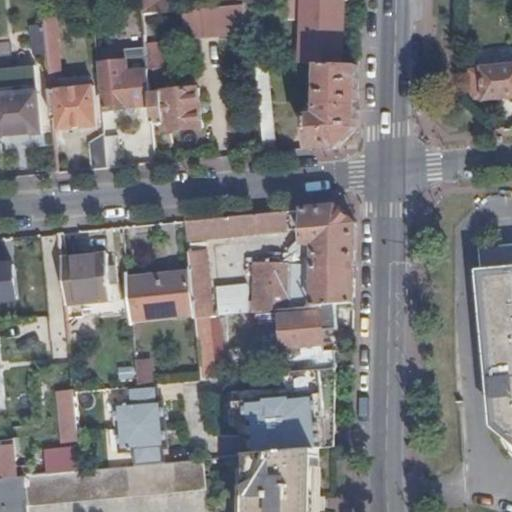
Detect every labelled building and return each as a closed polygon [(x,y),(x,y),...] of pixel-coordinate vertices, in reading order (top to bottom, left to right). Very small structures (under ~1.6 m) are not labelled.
[(345,68),(346,0),(333,0),(304,4),(302,70),(323,69),(345,68)] [(256,32),(253,12),(247,13),(249,33),(256,32)] [(249,35),(249,33),(247,13),(186,21),(188,38),(183,39),(183,44),(209,41),(210,47),(222,45),(224,38),(249,35)] [(45,27),(52,92),(57,92),(61,132),(99,128),(95,88),(92,88),(82,89),(71,91),(61,92),(60,83),(54,27),(45,27)] [(107,113),(153,109),(152,94),(147,50),(146,37),(132,38),(135,73),(129,73),(128,63),(103,66),(107,113)] [(147,50),(152,94),(167,92),(163,48),(147,50)] [(486,101),(511,98),(511,61),(507,62),(507,68),(483,70),(486,101)] [(0,181),(6,180),(3,145),(1,146),(0,140),(0,138),(45,134),(38,67),(0,70),(0,181)] [(359,102),(360,67),(345,68),(323,69),(323,94),(310,95),(309,107),(322,106),(322,121),(310,122),(313,151),(341,148),(359,130),(359,102)] [(82,89),(92,88),(91,80),(60,83),(61,92),(71,91),(82,89)] [(153,109),(155,126),(167,125),(168,135),(205,130),(201,92),(164,96),(165,107),(153,109)] [(93,172),(109,171),(106,139),(105,136),(97,137),(90,141),(93,172)] [(109,171),(122,169),(119,138),(106,139),(109,171)] [(57,198),(60,185),(42,181),(39,194),(57,198)] [(338,209),(300,212),(300,223),(305,223),(304,246),(320,246),(320,253),(318,253),(317,256),(308,256),(309,260),(317,261),(317,268),(293,266),(284,266),(256,265),(256,314),(324,308),(338,307),(355,305),(356,263),(357,227),(349,219),(338,209)] [(286,214),(187,223),(190,243),(288,233),(286,214)] [(511,247),(472,252),(483,421),(511,446),(511,247)] [(190,251),(192,272),(197,316),(197,320),(211,318),(214,318),(208,253),(203,254),(202,249),(190,251)] [(284,266),(293,266),(293,254),(284,254),(284,266)] [(110,256),(63,261),(67,307),(114,302),(110,256)] [(0,259),(0,303),(18,302),(14,259),(0,259)] [(192,272),(129,279),(133,322),(197,316),(192,272)] [(221,318),(251,315),(249,286),(219,290),(221,318)] [(340,332),(338,307),(324,308),(324,315),(284,319),(288,375),(337,370),(339,369),(338,353),(326,354),(326,334),(340,332)] [(204,382),(218,381),(211,318),(197,320),(204,382)] [(135,360),(139,382),(155,379),(152,357),(135,360)] [(337,370),(288,375),(290,390),(272,392),(244,395),(245,412),(241,412),(242,428),(262,427),(263,438),(336,431),(337,370)] [(290,390),(288,375),(271,376),(272,392),(290,390)] [(159,386),(140,388),(131,388),(132,404),(118,405),(122,453),(137,452),(138,468),(166,466),(164,450),(170,450),(166,401),(160,401),(159,386)] [(76,394),(76,390),(68,390),(68,395),(63,396),(68,446),(81,444),(76,394)] [(320,451),(335,449),(336,431),(263,438),(264,457),(320,451)] [(0,449),(0,481),(18,480),(15,447),(0,449)] [(318,511),(320,451),(264,457),(254,458),(253,511),(318,511)] [(50,477),(84,474),(83,462),(76,463),(75,454),(48,457),(50,477)] [(0,511),(27,511),(27,509),(124,500),(207,492),(205,462),(166,466),(138,468),(84,474),(50,477),(18,480),(0,481),(0,511)]
